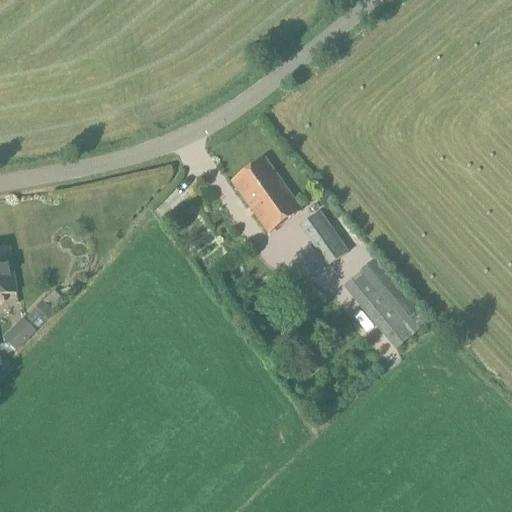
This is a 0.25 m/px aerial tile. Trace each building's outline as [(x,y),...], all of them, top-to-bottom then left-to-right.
[(268,235),(302,210),(266,159),(232,184),(268,235)] [(328,268),(348,255),(320,215),(300,229),(328,268)] [(0,295),(15,293),(7,250),(0,251),(0,295)] [(400,345),(408,338),(359,277),(345,289),(386,340),(392,335),(400,345)] [(4,341),(15,352),(46,320),(35,308),(4,341)] [(317,356),(304,367),(312,375),(324,364),(317,356)]
